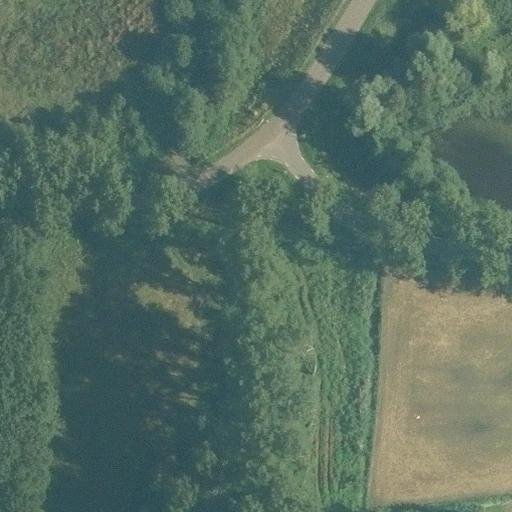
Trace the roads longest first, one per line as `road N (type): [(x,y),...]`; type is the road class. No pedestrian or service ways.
road 1 (unclassified): [(269,133),(218,171),(138,205),(0,219)]
road 2 (unclassified): [(511,260),(412,238),(352,203),(269,133)]
road 3 (unclassified): [(269,133),(308,90),(363,0)]
